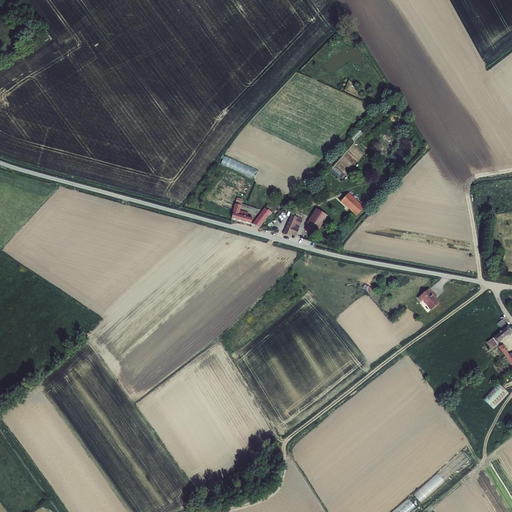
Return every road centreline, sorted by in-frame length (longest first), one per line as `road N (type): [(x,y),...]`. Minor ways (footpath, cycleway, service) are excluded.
road 1 (unclassified): [(0,162),(326,253),(511,287)]
road 2 (track): [(493,284),(288,439),(274,433)]
